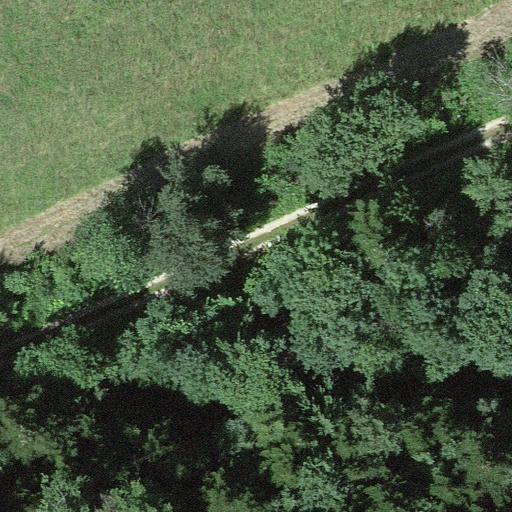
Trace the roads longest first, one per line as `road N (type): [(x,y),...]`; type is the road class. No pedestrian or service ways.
road 1 (track): [(0,359),(511,125)]
road 2 (track): [(511,392),(0,390)]
